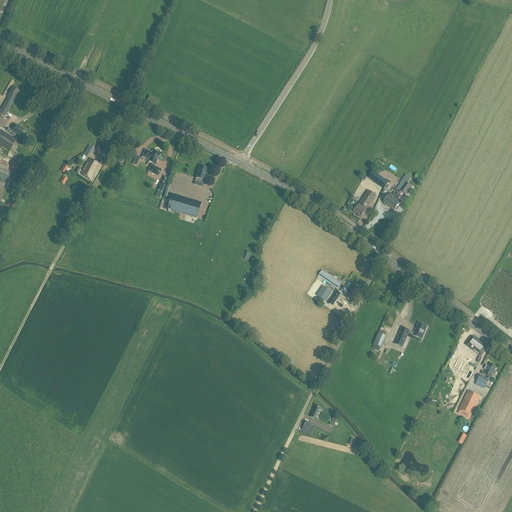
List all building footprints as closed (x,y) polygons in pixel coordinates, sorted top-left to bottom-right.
[(91,62),(96,47),(90,44),(85,60),(91,62)] [(8,97),(0,111),(0,113),(5,116),(14,100),(15,100),(20,91),(13,87),(8,97)] [(150,96),(147,101),(157,106),(159,100),(150,96)] [(11,131),(10,133),(11,134),(10,134),(15,138),(17,134),(23,139),(27,134),(17,126),(13,132),(11,131)] [(0,129),(0,145),(11,151),(18,139),(0,129)] [(98,139),(94,150),(109,155),(113,144),(98,139)] [(143,157),(141,159),(144,161),(145,159),(149,160),(148,162),(152,164),(148,172),(158,176),(161,171),(154,167),(160,155),(153,152),(152,154),(145,151),(142,157),(143,157)] [(90,159),(81,175),(91,181),(100,166),(90,159)] [(0,165),(0,174),(9,179),(12,172),(0,165)] [(388,166),(386,169),(391,172),(388,176),(390,177),(393,174),(396,176),(399,172),(388,166)] [(204,177),(206,169),(198,167),(195,178),(195,179),(194,181),(202,183),(203,181),(206,182),(207,177),(204,177)] [(385,181),(373,172),(368,178),(383,189),(388,182),(385,180),(385,181)] [(164,178),(158,191),(163,193),(169,181),(164,178)] [(406,183),(400,191),(405,195),(411,187),(406,183)] [(367,209),(375,197),(367,192),(359,204),(367,209)] [(393,196),(390,194),(383,202),(384,203),(383,204),(386,206),(387,205),(395,211),(395,210),(397,211),(399,208),(398,207),(401,202),(398,200),(400,197),(395,193),(393,196)] [(200,204),(171,196),(167,210),(196,218),(200,204)] [(366,211),(367,209),(359,204),(358,206),(358,207),(357,207),(353,213),(360,218),(366,211)] [(337,263),(339,259),(329,253),(326,258),(337,263)] [(293,287),(300,278),(279,264),(275,269),(289,278),(286,282),(293,287)] [(321,271),(317,277),(336,290),(340,285),(321,271)] [(346,282),(340,292),(348,297),(352,290),(354,291),(356,288),(354,287),(346,282)] [(327,300),(330,296),(327,295),(329,292),(323,287),(317,297),(320,299),(320,298),(326,303),(328,300),(327,300)] [(354,299),(360,291),(357,289),(351,297),(354,299)] [(335,293),(328,303),(332,306),(339,296),(335,293)] [(399,334),(394,345),(402,348),(406,337),(407,334),(421,340),(426,328),(418,324),(414,334),(402,329),(399,334)] [(376,333),(371,344),(380,348),(384,337),(376,333)] [(487,348),(473,337),(470,341),(469,340),(466,345),(481,357),(485,352),(484,352),(487,348)] [(467,368),(469,365),(459,359),(455,366),(458,368),(458,369),(461,371),(462,370),(468,373),(465,377),(469,379),(473,371),(470,369),(469,370),(467,368)] [(480,376),(477,382),(486,387),(493,375),(495,376),(497,373),(495,371),(497,368),(490,364),(485,375),(488,377),(486,379),(480,376)] [(469,392),(459,410),(472,416),(480,398),(469,392)] [(315,407),(310,417),(317,421),(322,410),(315,407)] [(306,422),(301,432),(310,436),(314,426),(306,422)] [(347,446),(352,448),(355,441),(349,439),(347,446)]
